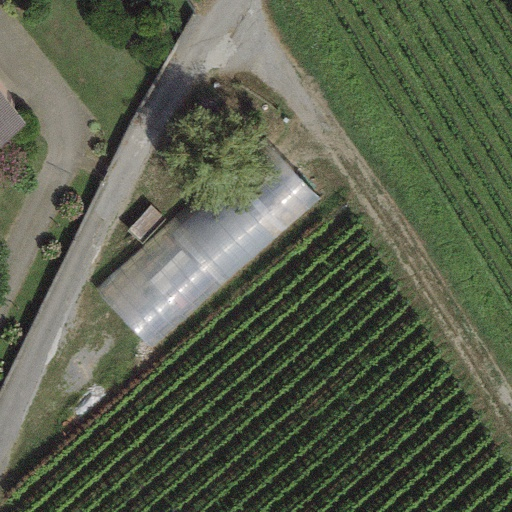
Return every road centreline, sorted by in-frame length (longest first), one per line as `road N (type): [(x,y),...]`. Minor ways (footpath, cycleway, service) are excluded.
road 1 (track): [(0,450),(237,0)]
road 2 (track): [(511,404),(225,16)]
